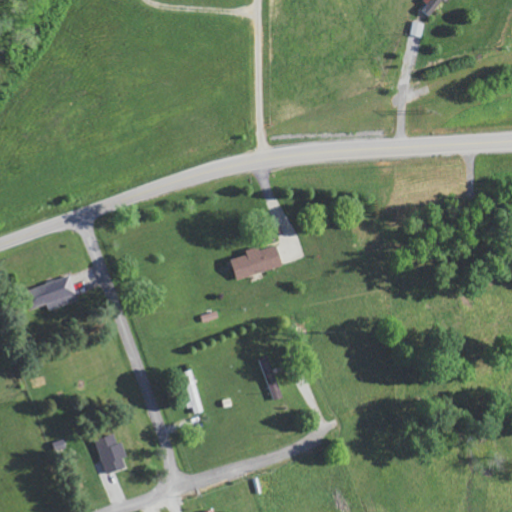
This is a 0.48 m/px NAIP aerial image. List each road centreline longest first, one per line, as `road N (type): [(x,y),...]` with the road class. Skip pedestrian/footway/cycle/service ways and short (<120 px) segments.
road 1 (secondary): [(511,137),(261,155),(0,243)]
road 2 (residential): [(180,484),(84,214)]
road 3 (residential): [(180,484),(315,435)]
